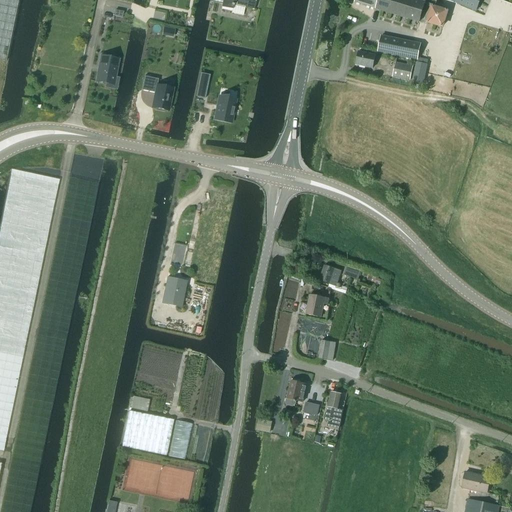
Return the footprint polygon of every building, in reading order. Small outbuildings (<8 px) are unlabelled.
[(0,0),(0,59),(7,61),(18,0),(0,0)] [(211,0),(211,2),(222,4),(221,7),(232,10),(231,13),(243,16),(244,8),(254,10),(256,0),(211,0)] [(356,0),(355,3),(419,23),(425,2),(417,0),(356,0)] [(447,0),(475,12),(480,0),(447,0)] [(447,12),(432,7),(427,23),(442,27),(447,12)] [(420,44),(381,36),(378,52),(417,61),(420,44)] [(356,66),(372,70),(375,56),(359,52),(356,66)] [(113,86),(119,61),(101,57),(96,83),(113,86)] [(392,77),(410,81),(413,67),(395,63),(392,77)] [(173,89),(157,86),(158,80),(144,77),(141,91),(155,94),(152,108),(155,109),(155,111),(165,113),(165,111),(168,112),(170,104),(171,105),(173,97),(171,97),(173,89)] [(198,85),(196,97),(205,99),(205,98),(204,98),(206,87),(198,85)] [(236,101),(219,97),(214,120),(231,124),(236,101)] [(202,206),(197,231),(201,232),(201,234),(203,235),(201,242),(211,244),(218,209),(202,206)] [(319,281),(335,286),(340,271),(324,266),(319,281)] [(342,275),(357,280),(360,272),(345,267),(342,275)] [(167,278),(162,304),(181,308),(187,282),(167,278)] [(321,317),(324,304),(328,305),(329,299),(310,295),(306,314),(321,317)] [(168,318),(152,315),(150,325),(166,328),(168,318)] [(318,358),(332,361),(336,342),(322,340),(318,358)] [(291,381),(286,404),(286,406),(293,407),(295,406),(296,402),(302,403),(306,385),(291,381)] [(331,393),(325,420),(329,421),(327,427),(339,430),(341,421),(343,411),(339,410),(342,395),(331,393)] [(131,408),(147,411),(149,400),(133,396),(131,408)] [(306,403),(303,413),(317,416),(319,406),(306,403)] [(122,446),(166,455),(173,420),(129,411),(122,446)] [(270,433),(272,422),(257,419),(255,430),(270,433)] [(315,436),(314,443),(321,444),(322,444),(323,441),(323,440),(322,440),(322,438),(315,436)] [(487,494),(490,478),(465,473),(462,489),(487,494)] [(497,511),(499,507),(468,500),(465,511),(497,511)]
